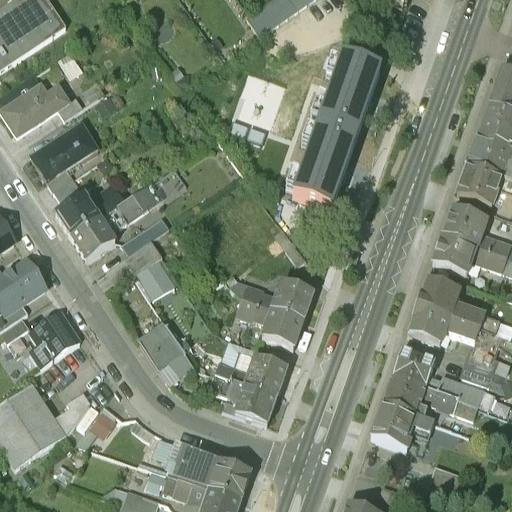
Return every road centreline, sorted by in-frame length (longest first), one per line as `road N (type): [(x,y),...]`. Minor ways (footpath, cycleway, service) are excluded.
road 1 (secondary): [(466,35),(306,472)]
road 2 (residential): [(0,166),(158,418),(187,436),(306,472)]
